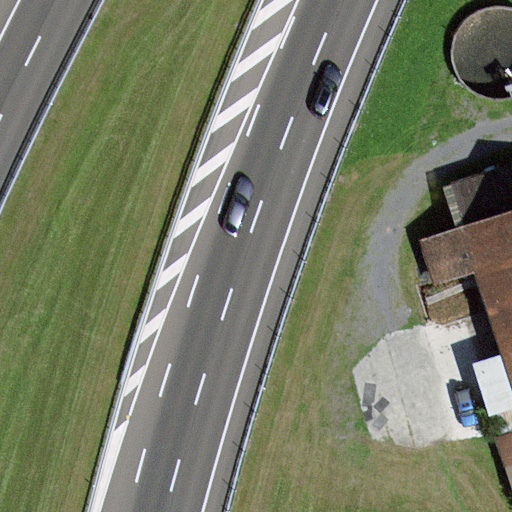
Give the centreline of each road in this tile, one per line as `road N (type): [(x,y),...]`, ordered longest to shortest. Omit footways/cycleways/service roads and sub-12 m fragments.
road 1 (motorway): [(147,511),(212,294),(322,0)]
road 2 (motorway): [(59,0),(0,119)]
